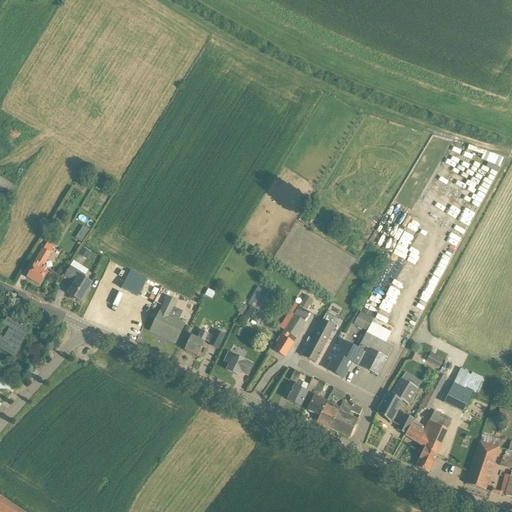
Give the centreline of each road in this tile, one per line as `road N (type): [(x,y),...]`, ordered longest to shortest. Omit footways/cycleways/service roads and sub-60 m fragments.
road 1 (tertiary): [(352,451),(85,328)]
road 2 (track): [(387,384),(511,155)]
road 3 (tertiary): [(499,511),(352,451)]
road 4 (unclassified): [(0,422),(85,328)]
